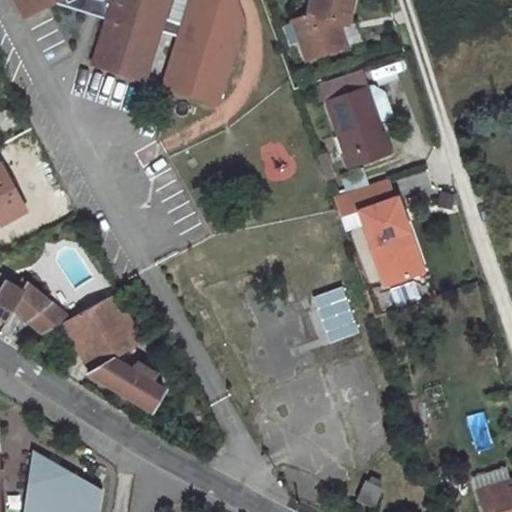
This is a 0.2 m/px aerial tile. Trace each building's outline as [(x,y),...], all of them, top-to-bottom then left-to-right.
[(17,0),(25,15),(54,0),(17,0)] [(175,0),(126,0),(135,2),(131,17),(116,13),(103,58),(155,73),(175,0)] [(135,2),(126,0),(119,0),(116,13),(131,17),(135,2)] [(310,0),(309,10),(293,15),(306,55),(346,41),(340,21),(336,22),(337,16),(348,18),(350,0),(310,0)] [(366,83),(324,98),(347,166),(391,151),(379,119),(392,115),(383,89),(372,84),(367,85),(366,83)] [(3,164),(0,165),(0,223),(26,210),(3,164)] [(397,196),(359,208),(384,283),(412,274),(401,238),(410,235),(397,196)] [(306,252),(288,258),(319,344),(355,330),(324,245),(348,236),(343,221),(300,236),(306,252)] [(410,235),(401,238),(412,274),(422,271),(410,235)] [(20,295),(0,283),(0,320),(3,322),(10,311),(45,331),(62,322),(74,315),(25,286),(20,295)] [(121,362),(110,356),(143,340),(118,290),(74,315),(62,322),(87,373),(150,409),(163,388),(150,379),(155,368),(137,357),(135,361),(126,356),(121,362)] [(363,354),(328,367),(357,449),(393,436),(363,354)] [(471,414),(477,449),(491,447),(485,411),(471,414)] [(474,479),(479,493),(480,495),(511,484),(511,470),(511,467),(474,479)] [(354,501),(372,509),(382,487),(364,479),(354,501)] [(511,511),(511,484),(480,495),(484,511),(511,511)]
